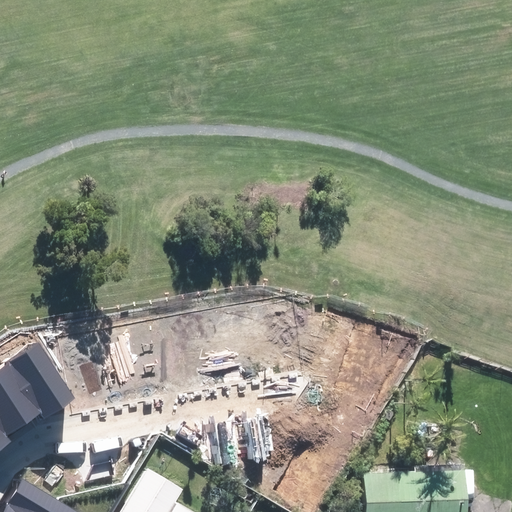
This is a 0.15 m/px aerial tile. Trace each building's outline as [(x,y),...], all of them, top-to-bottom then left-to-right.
[(238,472),(290,314),(242,298),(231,330),(189,316),(174,361),(217,375),(190,456),(238,472)] [(38,342),(0,367),(0,382),(27,423),(41,414),(44,418),(75,397),(38,342)] [(0,382),(0,449),(11,442),(7,436),(27,423),(0,382)] [(116,432),(94,421),(83,442),(65,432),(40,480),(81,500),(116,432)] [(145,469),(120,511),(192,511),(173,500),(179,489),(145,469)] [(353,474),(353,511),(448,511),(447,472),(353,474)] [(81,511),(25,478),(10,503),(24,511),(81,511)] [(24,511),(10,503),(3,511),(24,511)]
